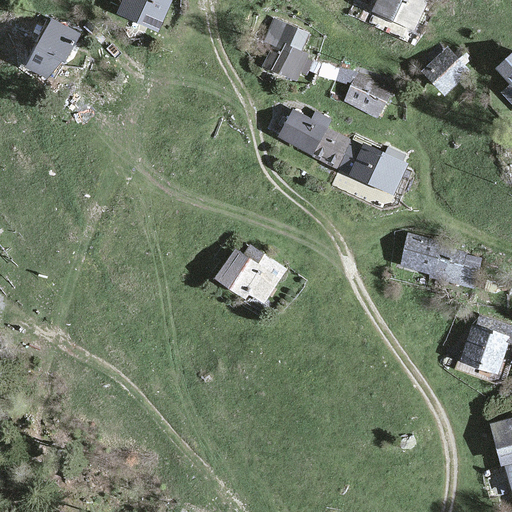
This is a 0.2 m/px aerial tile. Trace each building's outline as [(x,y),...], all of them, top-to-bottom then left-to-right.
[(125,0),(117,20),(162,38),(176,4),(165,0),(125,0)] [(380,0),(374,16),(417,34),(431,0),(380,0)] [(313,39),(274,21),(264,42),(273,47),(262,70),(300,88),(314,59),(305,55),(313,39)] [(78,37),(51,25),(31,68),(53,78),(59,65),(64,67),(78,37)] [(471,61),(460,50),(454,57),(447,50),(423,75),(447,98),(471,73),(465,67),(471,61)] [(511,59),(498,73),(511,86),(501,96),(511,106),(511,59)] [(395,89),(359,74),(346,104),(382,120),(395,89)] [(281,145),(354,179),(368,148),(295,114),(281,145)] [(395,199),(410,168),(368,148),(354,179),(395,199)] [(471,256),(412,236),(401,267),(460,287),(471,256)] [(257,296),(266,301),(285,271),(252,251),(248,258),(238,252),(217,286),(250,306),(257,296)] [(511,326),(479,316),(461,370),(500,382),(511,345),(511,326)] [(511,418),(493,423),(504,467),(507,467),(511,484),(511,418)]
